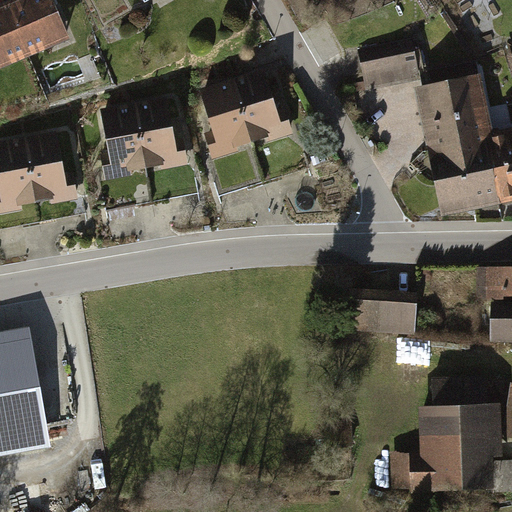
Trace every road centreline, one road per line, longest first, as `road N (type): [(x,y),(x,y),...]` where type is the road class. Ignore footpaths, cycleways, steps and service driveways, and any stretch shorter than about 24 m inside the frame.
road 1 (residential): [(391,247),(238,253),(0,292)]
road 2 (residential): [(391,247),(374,186),(268,0)]
road 3 (residential): [(511,245),(391,247)]
